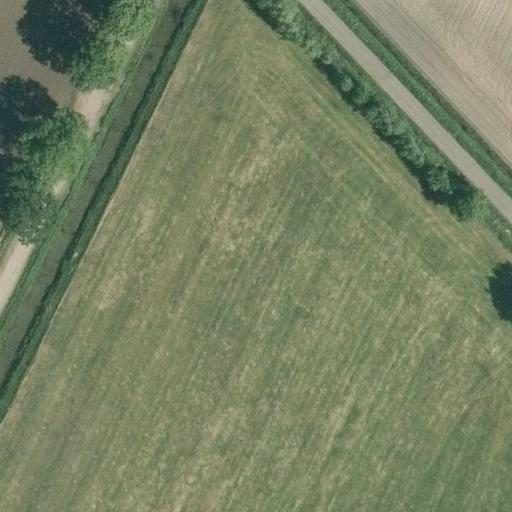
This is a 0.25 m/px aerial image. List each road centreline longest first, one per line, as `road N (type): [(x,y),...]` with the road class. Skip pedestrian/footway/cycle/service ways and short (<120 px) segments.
road 1 (track): [(143,0),(0,284)]
road 2 (unclassified): [(511,214),(307,0)]
